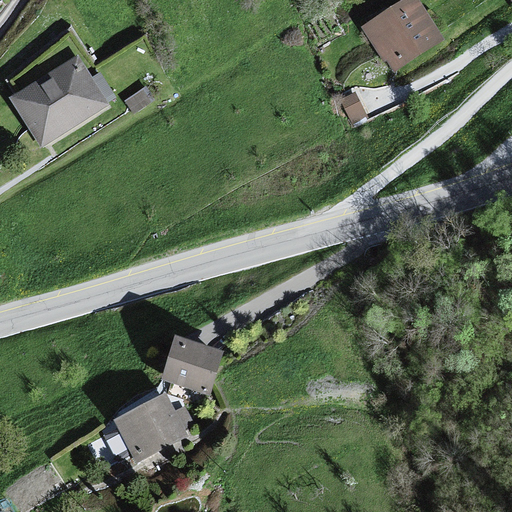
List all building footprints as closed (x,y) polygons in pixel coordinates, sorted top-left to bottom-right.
[(413,0),(406,0),(358,30),(396,75),(443,45),(413,0)] [(11,98),(41,149),(112,108),(82,56),(11,98)] [(355,92),(341,99),(352,123),(367,117),(355,92)] [(176,337),(163,379),(210,394),(223,352),(176,337)] [(165,394),(116,420),(140,465),(189,439),(165,394)]
